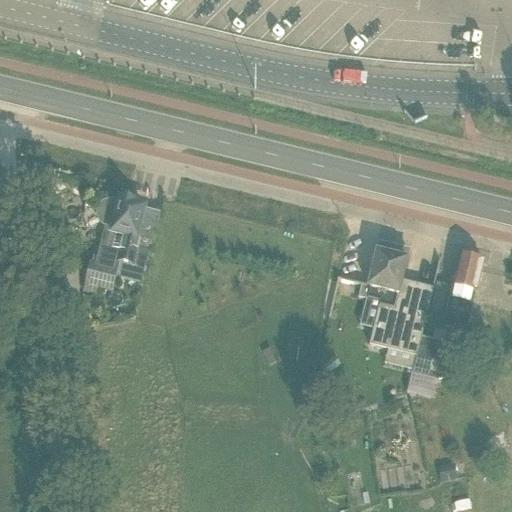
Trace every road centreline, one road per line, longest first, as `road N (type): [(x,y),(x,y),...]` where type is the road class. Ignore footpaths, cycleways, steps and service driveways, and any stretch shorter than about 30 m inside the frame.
road 1 (unclassified): [(0,10),(268,77),(408,94),(511,96)]
road 2 (secondary): [(511,216),(26,97)]
road 3 (track): [(62,511),(11,161),(20,121)]
